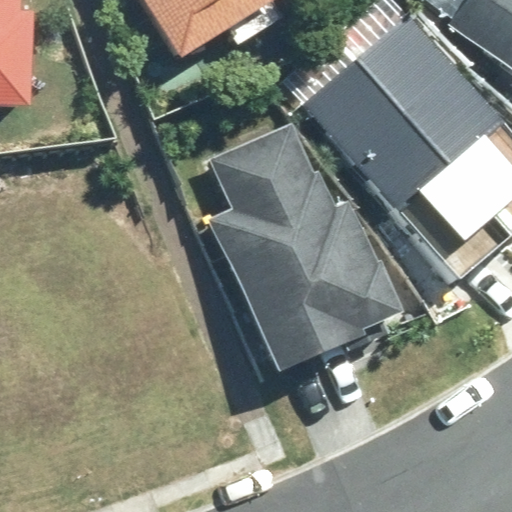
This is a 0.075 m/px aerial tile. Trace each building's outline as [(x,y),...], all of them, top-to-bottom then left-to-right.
[(0,0),(0,116),(34,118),(35,22),(22,22),(22,0),(0,0)] [(138,0),(182,71),(266,17),(265,14),(285,2),(284,0),(138,0)] [(511,0),(485,0),(453,41),(511,86),(511,0)] [(511,138),(408,18),(357,62),(504,232),(511,225),(511,138)] [(357,62),(305,106),(453,276),(504,232),(357,62)] [(156,146),(258,324),(377,257),(275,78),(156,146)]
